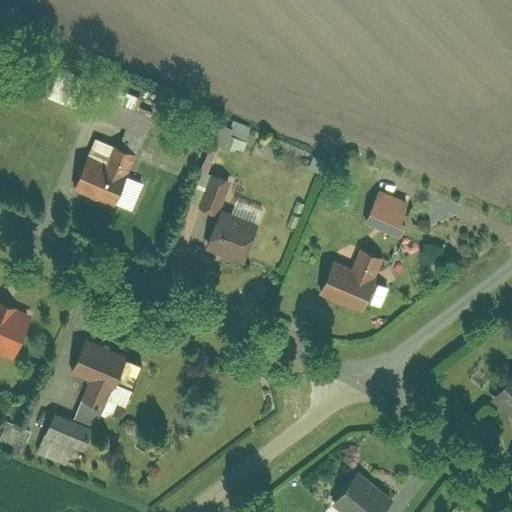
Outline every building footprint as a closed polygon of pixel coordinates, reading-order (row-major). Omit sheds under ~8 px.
[(104,89),(92,119),(139,138),(152,109),(104,89)] [(227,124),(216,121),(210,139),(239,148),(248,123),(230,117),(227,124)] [(127,177),(119,174),(128,153),(110,145),(101,166),(83,159),(70,188),(114,207),(127,177)] [(207,175),(194,209),(214,216),(227,183),(207,175)] [(375,193),(361,224),(394,239),(408,208),(375,193)] [(252,237),(246,234),(254,216),(232,206),(224,223),(215,219),(200,249),(237,267),(252,237)] [(330,259),(315,291),(359,311),(374,279),(369,277),(376,260),(356,251),(348,268),(330,259)] [(0,306),(0,343),(12,348),(25,316),(0,306)] [(95,409),(99,400),(121,410),(128,393),(111,386),(123,357),(81,340),(66,376),(83,383),(76,401),(95,409)] [(511,368),(486,402),(511,422),(511,368)] [(48,414),(38,438),(77,454),(87,430),(48,414)] [(27,431),(4,421),(0,429),(0,441),(19,450),(27,431)] [(321,511),(376,511),(383,504),(348,477),(321,511)]
